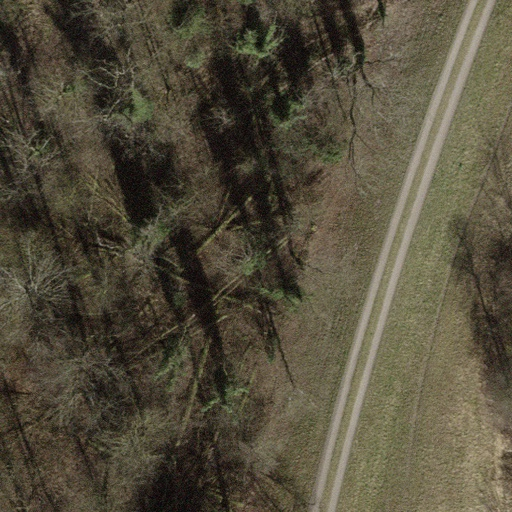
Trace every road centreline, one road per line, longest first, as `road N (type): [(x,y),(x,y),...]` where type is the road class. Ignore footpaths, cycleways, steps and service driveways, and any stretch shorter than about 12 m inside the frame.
road 1 (track): [(483,0),(380,297),(324,511)]
road 2 (track): [(0,181),(67,0)]
